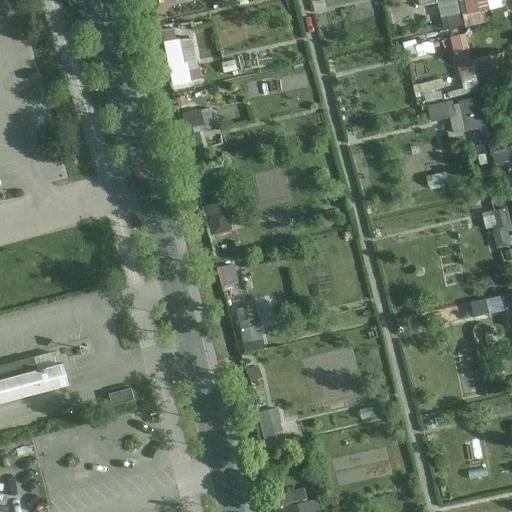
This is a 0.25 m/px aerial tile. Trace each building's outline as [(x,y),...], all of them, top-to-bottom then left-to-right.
[(494,0),(421,0),(422,6),(441,2),(446,29),(467,25),(465,15),(496,9),(494,0)] [(460,68),(476,65),(471,32),(454,35),(460,68)] [(202,78),(193,36),(167,41),(177,84),(202,78)] [(454,90),(456,100),(478,96),(477,86),(454,90)] [(456,131),(488,127),(483,96),(431,104),(433,120),(454,117),(456,131)] [(203,109),(186,111),(188,128),(205,126),(203,109)] [(511,146),(499,148),(502,185),(511,184),(511,146)] [(237,235),(229,200),(207,205),(215,240),(237,235)] [(489,211),(497,248),(511,244),(511,212),(511,206),(489,211)] [(224,286),(242,282),(237,263),(220,267),(224,286)] [(268,348),(259,300),(232,305),(242,353),(268,348)] [(55,352),(0,365),(0,402),(69,385),(67,374),(64,363),(58,365),(55,352)] [(282,407),(261,410),(266,442),(287,439),(282,407)] [(308,488),(281,494),(284,511),(323,511),(320,498),(311,500),(308,488)]
